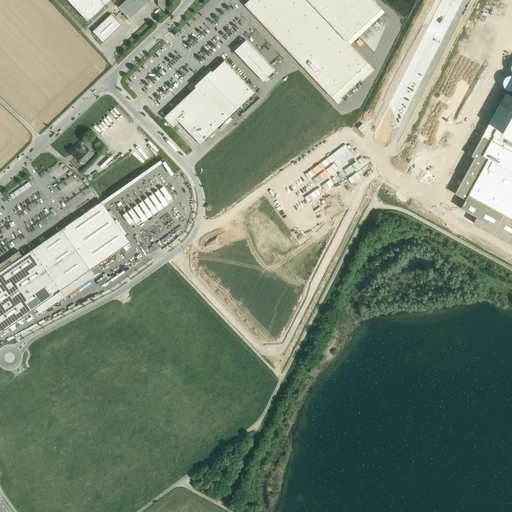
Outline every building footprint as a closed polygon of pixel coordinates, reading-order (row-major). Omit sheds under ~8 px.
[(106,5),(101,0),(70,0),(90,21),(106,5)] [(126,0),(119,7),(130,18),(149,0),(126,0)] [(347,41),(307,0),(249,0),(244,5),(245,5),(286,49),(331,97),(368,63),(350,45),(347,41)] [(381,9),(373,0),(307,0),(347,41),(363,26),(381,9)] [(385,12),(381,9),(347,41),(350,45),(385,12)] [(111,13),(91,31),(101,42),(121,24),(111,13)] [(143,25),(137,19),(133,22),(139,29),(143,25)] [(354,41),(359,47),(364,42),(359,37),(354,41)] [(274,69),(246,40),(234,51),(264,81),(273,72),(274,69)] [(200,144),(254,90),(225,59),(224,60),(212,71),(211,70),(194,86),(196,87),(164,117),(170,124),(176,118),(179,122),(200,144)] [(368,63),(331,97),(338,104),(342,100),(340,98),(361,79),(363,81),(374,70),(368,63)] [(473,158),(453,194),(463,199),(455,215),(511,245),(511,95),(504,91),(469,156),(473,158)] [(179,122),(176,118),(170,124),(174,127),(179,122)] [(85,148),(81,144),(76,148),(81,153),(76,157),(83,164),(93,153),(86,147),(85,148)] [(148,171),(160,162),(158,160),(147,168),(148,171)] [(161,162),(168,175),(173,173),(166,160),(161,162)] [(12,198),(35,184),(31,178),(8,192),(12,198)] [(165,185),(126,210),(134,223),(138,220),(132,211),(134,210),(141,221),(145,219),(141,213),(143,212),(146,217),(150,215),(150,214),(174,200),(165,185)] [(73,244),(91,270),(130,242),(102,202),(63,229),(66,234),(70,231),(77,241),(73,244)] [(131,222),(126,212),(122,214),(127,224),(131,222)] [(66,234),(63,229),(23,257),(19,251),(0,263),(0,333),(30,312),(29,312),(36,308),(40,314),(64,297),(60,291),(91,270),(73,244),(77,241),(70,231),(66,234)] [(141,247),(146,254),(154,249),(152,246),(147,249),(145,245),(141,247)] [(60,291),(64,297),(65,297),(95,276),(91,270),(60,291)]
